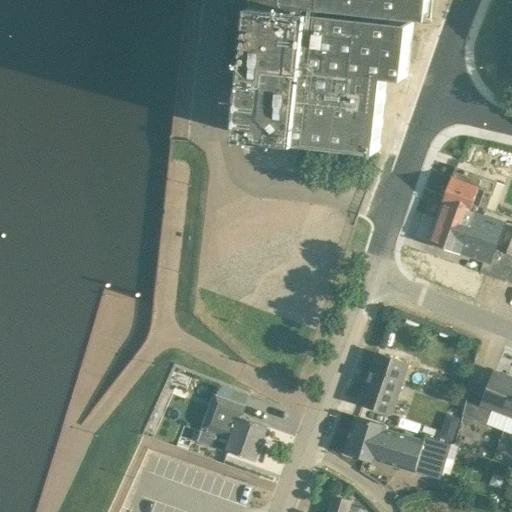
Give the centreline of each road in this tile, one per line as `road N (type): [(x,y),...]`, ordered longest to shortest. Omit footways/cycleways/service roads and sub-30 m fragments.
road 1 (residential): [(179,168),(167,331),(320,420)]
road 2 (residential): [(373,274),(446,96)]
road 3 (residential): [(320,420),(373,274)]
road 4 (residential): [(511,328),(373,274)]
